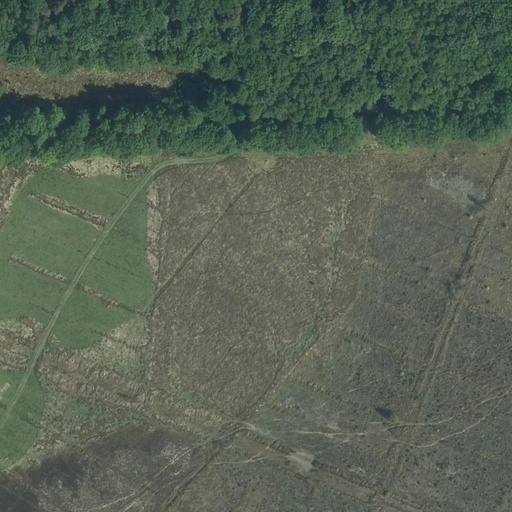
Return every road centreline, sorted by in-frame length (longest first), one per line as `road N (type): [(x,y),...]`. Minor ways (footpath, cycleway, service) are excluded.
road 1 (track): [(0,424),(93,250),(154,168),(228,154),(238,136)]
road 2 (track): [(0,123),(260,113)]
road 3 (track): [(260,113),(511,104)]
